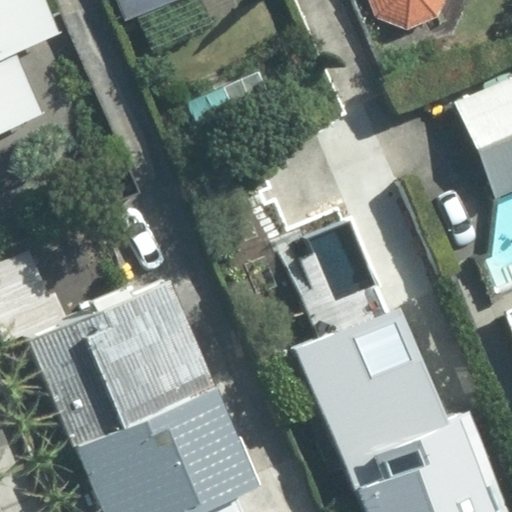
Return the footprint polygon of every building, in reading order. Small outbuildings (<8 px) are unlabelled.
[(23,0),(0,0),(0,115),(22,106),(0,53),(0,42),(36,27),(23,0)] [(151,0),(107,0),(116,17),(151,0)] [(357,0),(363,13),(394,25),(423,11),(427,0),(357,0)] [(511,179),(511,67),(445,96),(483,191),(511,179)] [(140,278),(5,335),(79,511),(225,511),(213,482),(225,478),(140,278)] [(493,511),(448,411),(415,427),(385,358),(343,376),(320,326),(280,344),(354,511),(493,511)]
